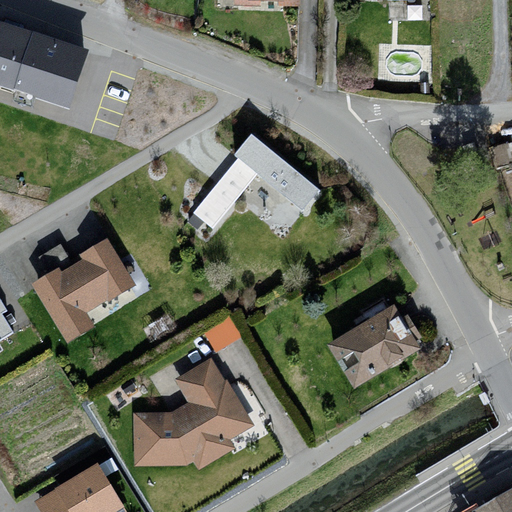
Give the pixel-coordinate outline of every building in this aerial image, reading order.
[(78,57),(0,30),(0,89),(59,110),(78,57)] [(320,190),(251,134),(234,155),(238,159),(194,211),(213,226),(257,173),(303,210),(320,190)] [(100,240),(72,258),(75,263),(56,275),(53,271),(24,288),(61,347),(88,330),(79,316),(102,302),(104,306),(130,290),(100,240)] [(36,255),(45,273),(72,259),(63,241),(36,255)] [(0,338),(12,331),(1,313),(7,309),(0,297),(0,338)] [(387,305),(321,348),(348,390),(414,347),(387,305)] [(233,314),(206,324),(214,347),(242,337),(233,314)] [(166,416),(131,417),(132,470),(188,468),(192,476),(235,450),(231,443),(252,430),(208,359),(172,381),(184,409),(166,416)] [(127,511),(99,463),(35,501),(41,511),(127,511)] [(511,511),(511,490),(510,487),(464,511),(511,511)]
